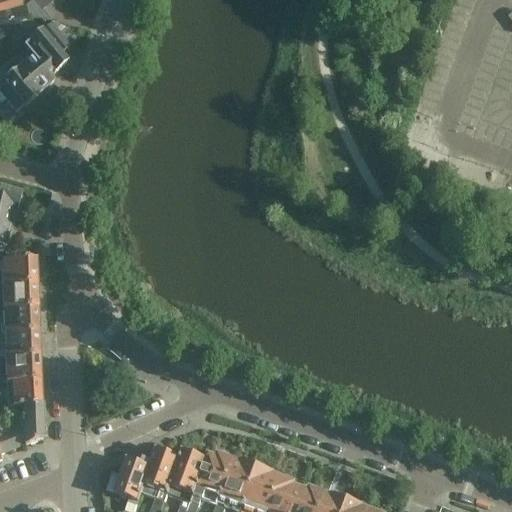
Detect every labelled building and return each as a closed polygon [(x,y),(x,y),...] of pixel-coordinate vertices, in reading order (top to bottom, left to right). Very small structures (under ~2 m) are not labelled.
[(22,6),(20,0),(0,0),(0,1),(3,12),(22,6)] [(24,7),(28,19),(50,26),(32,1),(24,7)] [(3,13),(0,14),(0,41),(1,41),(20,28),(18,22),(28,19),(24,7),(3,13)] [(0,103),(1,104),(8,98),(18,111),(23,107),(24,109),(36,98),(52,84),(47,78),(52,73),(53,75),(65,64),(59,57),(68,49),(49,26),(0,67),(0,103)] [(0,222),(10,225),(14,211),(15,211),(20,195),(0,189),(0,222)] [(0,222),(0,247),(4,249),(10,225),(0,222)] [(0,274),(1,274),(2,287),(36,286),(35,263),(0,264),(0,274)] [(36,286),(2,287),(3,311),(37,310),(36,286)] [(37,310),(3,311),(4,335),(38,334),(37,310)] [(38,334),(4,335),(5,360),(39,358),(38,334)] [(39,358),(5,360),(0,359),(0,383),(6,384),(40,382),(39,358)] [(40,382),(6,384),(6,385),(8,409),(42,407),(40,382)] [(0,420),(0,455),(23,446),(23,447),(42,440),(42,417),(42,407),(8,409),(8,410),(22,410),(23,417),(22,423),(6,430),(3,420),(0,420)] [(151,465),(141,496),(156,502),(152,511),(160,511),(164,504),(167,497),(179,461),(170,457),(167,454),(164,452),(159,453),(156,452),(151,465)] [(167,497),(164,504),(165,504),(167,497),(190,505),(187,511),(184,511),(179,510),(178,511),(187,511),(193,499),(205,462),(195,458),(194,455),(190,454),(185,455),(182,453),(179,461),(167,497)] [(196,511),(200,501),(217,508),(233,462),(231,461),(228,458),(225,457),(221,457),(217,457),(216,460),(207,456),(205,462),(193,499),(187,511),(196,511)] [(134,459),(127,462),(121,479),(113,476),(107,493),(129,501),(127,505),(125,511),(134,511),(141,496),(151,465),(134,459)] [(217,508),(215,511),(224,511),(226,509),(235,511),(241,511),(257,469),(254,469),(251,465),(248,464),(244,465),(241,463),(240,464),(233,462),(217,508)] [(257,469),(241,511),(268,511),(280,479),(273,477),(273,475),(270,474),(267,471),(264,470),(260,471),(257,469)] [(268,511),(293,511),(300,491),(295,489),(296,485),(292,484),(290,481),(286,479),(282,480),(280,479),(268,511)] [(318,511),(324,496),(323,495),(320,492),(316,491),(313,492),(310,490),(308,494),(300,491),(293,511),(318,511)] [(324,496),(318,511),(343,511),(347,502),(346,501),(343,499),(340,498),(335,497),(333,497),(332,499),(324,496)] [(347,502),(343,511),(367,511),(363,510),(363,508),(360,507),(357,504),(354,503),(350,503),(347,502)]
